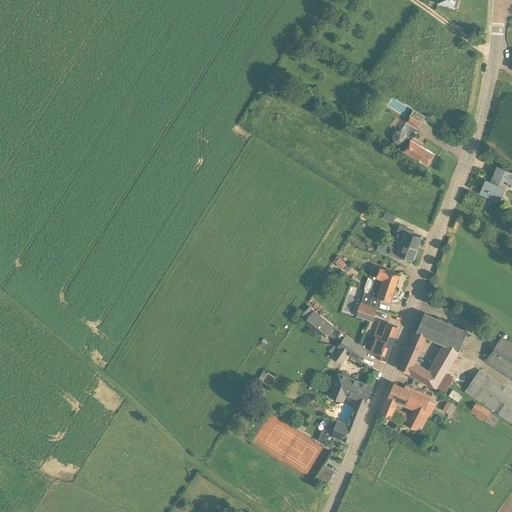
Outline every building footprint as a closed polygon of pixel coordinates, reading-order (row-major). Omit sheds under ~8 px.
[(437,0),(437,3),(455,9),(457,0),(437,0)] [(418,130),(422,123),(421,122),(425,116),(414,109),(406,122),(412,127),(407,135),(406,133),(401,130),(395,131),(392,136),(394,142),(398,145),(401,144),(402,147),(400,151),(407,155),(408,154),(419,160),(419,161),(421,162),(421,161),(427,165),(434,154),(422,146),(423,144),(414,138),(416,134),(416,132),(415,132),(417,129),(418,130)] [(359,135),(363,128),(353,122),(349,128),(359,135)] [(511,184),(511,173),(498,168),(494,176),(497,178),(494,184),(486,181),(480,194),(500,202),(508,183),(511,184)] [(392,224),(395,218),(385,213),(382,219),(392,224)] [(416,249),(421,236),(412,233),(414,231),(399,225),(397,232),(403,234),(401,242),(416,249)] [(365,251),(368,246),(349,236),(347,239),(365,251)] [(412,260),(416,249),(401,242),(393,240),(388,254),(402,259),(403,257),(412,260)] [(386,256),(389,249),(380,246),(377,252),(386,256)] [(341,269),(346,264),(341,258),(336,263),(341,269)] [(380,268),(373,265),(371,271),(369,277),(375,280),(376,281),(395,288),(399,274),(389,271),(389,270),(380,267),(380,268)] [(376,281),(375,280),(374,282),(370,294),(383,299),(390,301),(395,288),(376,281)] [(380,310),(383,299),(370,294),(366,293),(362,304),(376,308),(380,310)] [(376,308),(362,304),(360,304),(357,315),(372,320),(376,308)] [(320,314),(312,308),(309,306),(302,316),(326,335),(334,326),(320,314)] [(459,351),(467,334),(424,314),(416,332),(413,339),(400,367),(409,372),(408,374),(437,390),(437,389),(444,393),(454,378),(447,374),(460,352),(459,351)] [(385,360),(397,327),(387,323),(385,329),(382,336),(375,333),(368,352),(385,360)] [(368,350),(347,334),(340,343),(338,345),(334,343),(329,351),(332,354),(330,356),(342,365),(348,355),(358,362),(368,350)] [(511,379),(511,343),(502,336),(485,361),(511,379)] [(511,391),(479,370),(464,392),(511,424),(511,391)] [(351,374),(342,371),(341,374),(338,373),(329,397),(342,401),(345,395),(366,401),(372,386),(350,378),(351,374)] [(271,387),(276,379),(268,373),(262,381),(271,387)] [(404,388),(396,384),(389,399),(405,406),(413,410),(405,425),(415,430),(416,430),(417,430),(418,431),(425,419),(423,418),(425,412),(424,411),(431,397),(412,389),(413,388),(405,385),(404,388)] [(251,409),(254,405),(247,401),(244,405),(251,409)] [(442,411),(449,414),(454,404),(447,401),(442,411)] [(494,420),(497,416),(490,413),(491,412),(476,402),(469,413),(484,422),(486,419),(491,422),(492,419),(494,420)] [(401,423),(403,417),(400,415),(402,411),(395,409),(385,404),(382,412),(390,416),(390,418),(401,423)] [(350,443),(363,411),(353,407),(347,424),(339,421),(332,418),(327,432),(323,430),(319,442),(331,447),(335,437),(350,443)] [(288,420),(292,413),(286,409),(282,417),(288,420)]
